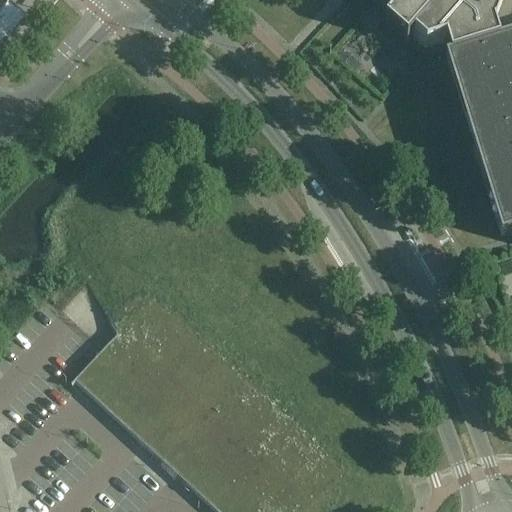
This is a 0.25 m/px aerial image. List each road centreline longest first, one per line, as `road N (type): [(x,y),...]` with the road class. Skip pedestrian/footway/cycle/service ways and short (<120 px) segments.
road 1 (secondary): [(130,0),(229,84),(315,188),(428,385),(473,511)]
road 2 (secondary): [(511,511),(454,371),(327,155),(248,63),(174,0)]
road 3 (unclassified): [(0,132),(105,21)]
